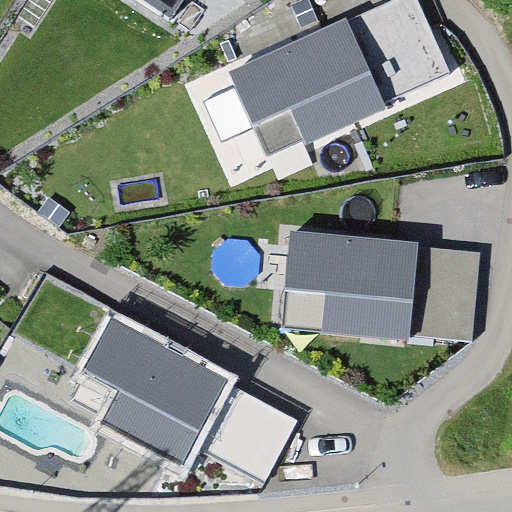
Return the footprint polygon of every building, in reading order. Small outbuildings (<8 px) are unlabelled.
[(125,0),(147,14),(156,0),(125,0)] [(330,22),(203,77),(224,125),(251,113),(267,149),(367,106),(330,22)] [(399,232),(257,230),(256,293),(301,294),(300,343),(397,345),(399,232)] [(90,310),(57,367),(105,395),(89,422),(168,467),(216,383),(90,310)] [(190,430),(258,470),(289,416),(240,387),(223,416),(204,406),(190,430)]
